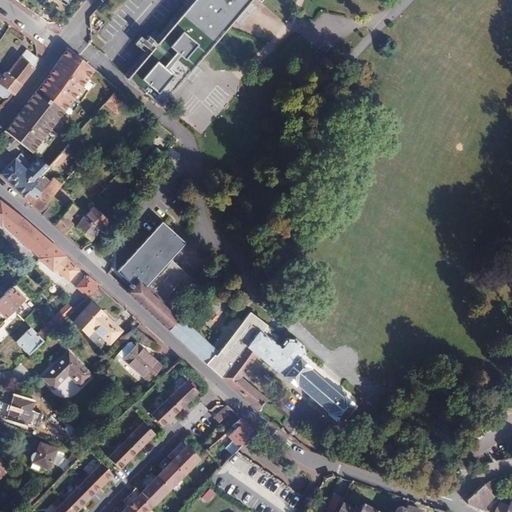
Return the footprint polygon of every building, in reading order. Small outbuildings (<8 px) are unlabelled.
[(161,104),(232,20),(248,0),(257,0),(259,1),(259,0),(192,0),(195,2),(130,78),(161,104)] [(257,0),(248,0),(232,20),(243,29),(257,13),(267,1),(265,0),(259,0),(259,1),(257,0)] [(138,36),(133,43),(144,52),(149,45),(138,36)] [(79,56),(68,47),(46,76),(37,89),(32,97),(7,128),(4,131),(31,152),(74,98),(94,69),(79,56)] [(35,67),(37,59),(25,50),(7,74),(6,73),(1,78),(0,77),(0,95),(3,98),(7,97),(11,92),(14,95),(35,67)] [(108,101),(105,104),(115,112),(125,101),(115,93),(110,99),(108,101)] [(178,139),(160,124),(153,133),(171,147),(178,139)] [(67,146),(52,162),(57,167),(72,150),(67,146)] [(152,151),(130,175),(139,183),(161,158),(152,151)] [(0,174),(1,174),(23,195),(24,196),(36,182),(35,181),(36,179),(41,174),(49,166),(37,157),(30,165),(26,161),(27,160),(20,153),(0,174)] [(53,197),(62,187),(52,178),(49,181),(41,174),(36,179),(35,181),(36,182),(24,196),(27,199),(39,209),(40,211),(53,197)] [(61,204),(53,197),(40,211),(47,217),(48,218),(61,204)] [(3,227),(38,257),(51,244),(21,217),(17,214),(0,202),(0,225),(2,227),(3,227)] [(62,231),(65,233),(70,227),(72,229),(75,225),(71,221),(80,211),(73,204),(55,225),(62,231)] [(107,222),(93,209),(76,227),(91,240),(107,222)] [(186,240),(162,219),(115,271),(130,285),(126,290),(168,328),(180,314),(169,303),(194,278),(171,258),(186,240)] [(37,258),(51,271),(54,269),(69,282),(79,271),(79,269),(75,265),(51,244),(38,257),(37,258)] [(78,307),(98,287),(98,285),(89,277),(86,278),(76,289),(84,296),(76,305),(78,307)] [(0,295),(8,288),(0,279),(0,295)] [(22,300),(9,287),(8,288),(0,295),(0,315),(6,320),(14,312),(13,311),(21,302),(21,301),(22,300)] [(52,321),(58,326),(73,312),(67,305),(51,320),(52,321)] [(121,332),(90,305),(75,321),(89,334),(93,330),(109,344),(121,332)] [(180,314),(168,328),(184,343),(227,381),(234,387),(259,412),(268,399),(240,377),(258,356),(295,387),(297,385),(329,413),(328,415),(340,425),(355,405),(343,396),(342,397),(309,370),(311,367),(301,360),(304,356),(301,344),(294,339),(286,339),(284,342),(280,347),(260,331),(264,326),(250,311),(230,338),(221,350),(180,314)] [(26,357),(54,330),(58,326),(52,321),(38,335),(35,332),(30,336),(27,333),(14,345),(26,357)] [(280,347),(284,342),(264,326),(260,331),(280,347)] [(118,356),(123,361),(135,349),(131,345),(128,345),(118,356)] [(160,369),(137,347),(135,349),(123,361),(147,383),(160,369)] [(90,377),(68,353),(42,379),(53,390),(68,376),(79,388),(90,377)] [(198,392),(187,380),(174,392),(172,390),(166,395),(168,398),(180,410),(198,392)] [(0,416),(40,430),(45,417),(31,412),(34,404),(13,397),(9,410),(0,406),(0,416)] [(180,410),(168,398),(156,410),(154,407),(148,413),(151,415),(162,427),(180,410)] [(227,406),(214,418),(219,424),(232,411),(227,406)] [(45,417),(40,430),(45,432),(50,419),(45,417)] [(247,424),(241,418),(225,432),(224,432),(232,441),(224,448),(231,455),(236,449),(240,445),(253,430),(247,424)] [(125,441),(137,452),(154,434),(143,423),(131,435),(128,432),(123,438),(125,441)] [(105,456),(119,470),(137,452),(125,441),(113,453),(111,450),(105,456)] [(174,450),(179,455),(187,447),(181,442),(174,450)] [(28,463),(30,464),(38,468),(46,471),(55,452),(38,445),(33,454),(30,455),(29,456),(28,458),(27,460),(28,461),(28,463)] [(200,461),(187,447),(179,455),(171,464),(184,477),(200,461)] [(291,511),(294,511),(301,500),(236,449),(231,455),(226,461),(291,511)] [(166,458),(159,466),(164,471),(171,464),(166,458)] [(38,468),(30,464),(28,469),(36,472),(38,468)] [(164,471),(157,478),(170,491),(184,477),(171,464),(164,471)] [(80,481),(94,495),(112,477),(101,465),(89,477),(86,475),(80,481)] [(450,467),(441,466),(436,473),(439,481),(448,482),(453,476),(450,467)] [(144,480),(149,485),(157,478),(152,473),(144,480)] [(141,494),(155,507),(170,491),(157,478),(149,485),(141,494)] [(77,511),(94,495),(80,481),(75,487),(77,489),(62,505),(69,511),(77,511)] [(497,490),(489,482),(487,483),(482,485),(492,495),(497,490)] [(467,505),(482,510),(494,497),(492,495),(482,485),(481,486),(466,499),(467,505)] [(136,489),(132,492),(138,498),(141,494),(136,489)] [(206,504),(215,494),(208,489),(200,499),(206,504)] [(124,501),(129,506),(134,511),(135,510),(137,511),(140,511),(146,506),(138,498),(132,492),(124,501)] [(138,498),(151,510),(155,507),(141,494),(138,498)] [(337,511),(340,505),(341,505),(332,500),(327,511),(328,511),(337,511)] [(511,511),(511,502),(509,501),(507,505),(501,502),(496,511),(511,511)] [(56,510),(54,511),(69,511),(62,505),(59,502),(54,508),(56,510)]
